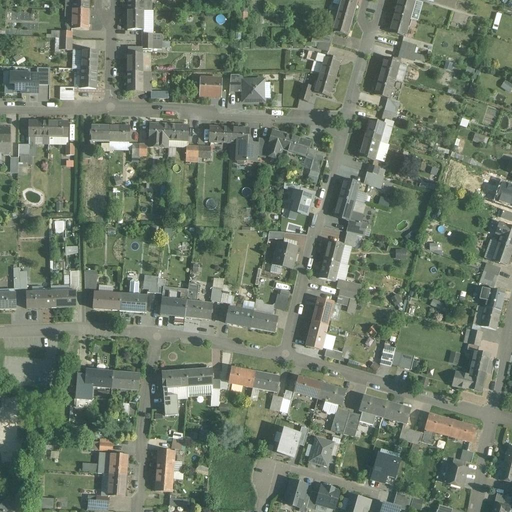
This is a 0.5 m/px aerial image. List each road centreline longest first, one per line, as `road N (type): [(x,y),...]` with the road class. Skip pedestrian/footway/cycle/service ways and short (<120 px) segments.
road 1 (residential): [(281,354),(345,124)]
road 2 (residential): [(111,107),(345,124)]
road 3 (residential): [(281,354),(490,418)]
road 4 (residential): [(139,511),(157,332)]
road 5 (residential): [(0,330),(157,332)]
road 6 (residential): [(345,124),(376,0)]
road 7 (residential): [(157,332),(281,354)]
